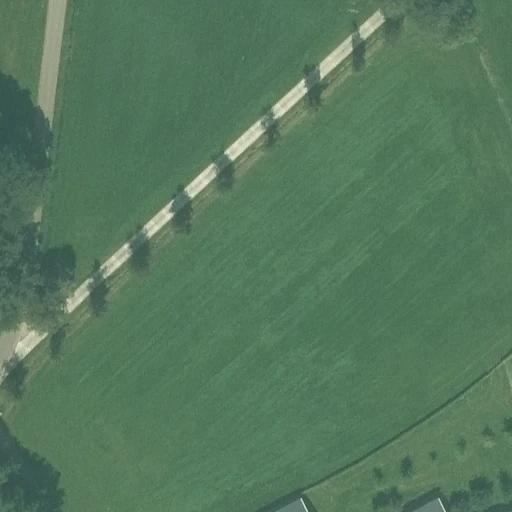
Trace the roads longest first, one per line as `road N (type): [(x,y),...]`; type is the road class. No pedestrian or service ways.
road 1 (track): [(0,369),(399,0)]
road 2 (unclassified): [(0,367),(21,289),(56,0)]
